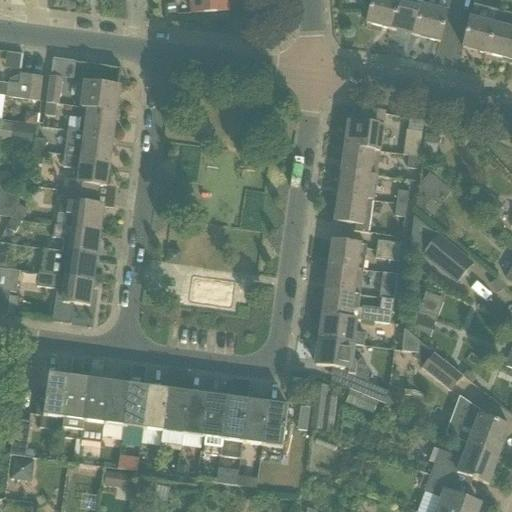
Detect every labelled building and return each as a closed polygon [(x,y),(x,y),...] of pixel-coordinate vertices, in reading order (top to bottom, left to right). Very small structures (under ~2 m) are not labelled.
[(228,12),(227,0),(190,0),(191,15),(228,12)] [(372,0),(366,25),(391,32),(399,1),(399,0),(372,0)] [(391,32),(416,38),(423,7),(399,1),(391,32)] [(176,14),(176,5),(167,5),(167,15),(176,14)] [(446,13),(423,7),(416,38),(440,44),(447,13),(446,13)] [(511,61),(511,16),(499,13),(496,25),(487,56),(511,62),(511,61)] [(487,56),(496,25),(470,19),(462,50),(487,56)] [(0,85),(0,97),(7,98),(16,100),(29,102),(32,77),(20,76),(18,85),(8,84),(8,87),(0,85)] [(39,103),(42,79),(32,77),(29,102),(39,103)] [(59,106),(62,80),(49,79),(46,104),(56,106),(59,106)] [(119,89),(85,84),(82,110),(88,111),(88,110),(116,114),(119,89)] [(56,106),(46,104),(44,117),(55,118),(56,106)] [(112,139),(116,114),(88,110),(88,111),(87,121),(80,120),(78,134),(78,135),(85,136),(85,135),(112,139)] [(24,125),(36,127),(38,115),(26,113),(24,125)] [(380,142),(383,116),(384,116),(362,113),(360,126),(349,124),(345,148),(372,152),(374,141),(380,142)] [(33,128),(12,126),(10,145),(31,147),(33,128)] [(418,159),(419,154),(422,135),(422,134),(407,132),(404,157),(409,158),(418,159)] [(81,160),(109,163),(112,139),(85,135),(85,136),(78,135),(78,134),(67,133),(64,157),(75,159),(81,160)] [(422,135),(419,154),(436,156),(438,137),(422,135)] [(44,155),(46,142),(36,141),(34,153),(44,155)] [(369,176),(370,166),(377,167),(379,153),(372,152),(345,148),(342,173),(369,176)] [(43,167),(44,155),(34,153),(32,166),(43,167)] [(105,189),(109,163),(81,160),(75,159),(64,157),(62,169),(73,171),(72,182),(65,181),(63,193),(96,197),(97,188),(105,189)] [(417,172),(418,159),(409,158),(407,170),(417,172)] [(369,176),(342,173),(339,198),(366,201),(367,191),(374,192),(375,177),(369,176)] [(420,186),(424,197),(437,181),(429,175),(420,186)] [(480,190),(470,202),(480,213),(492,223),(504,207),(480,190)] [(19,199),(20,196),(2,193),(0,207),(0,218),(11,220),(12,219),(18,207),(19,199)] [(96,197),(63,193),(62,203),(60,203),(59,215),(58,215),(56,227),(66,229),(72,230),(72,229),(100,233),(103,208),(94,207),(96,197)] [(398,193),(396,205),(407,207),(409,194),(398,193)] [(368,236),(370,215),(372,202),(366,201),(339,198),(335,223),(355,226),(354,234),(368,236)] [(406,219),(407,207),(396,205),(395,218),(406,219)] [(18,207),(12,219),(21,223),(27,212),(18,207)] [(15,234),(21,223),(12,219),(11,220),(6,229),(15,234)] [(96,258),(100,233),(72,229),(72,230),(66,229),(56,227),(56,228),(54,227),(52,239),(64,241),(62,254),(69,255),(69,254),(96,258)] [(511,238),(504,232),(497,241),(511,252),(511,251),(511,238)] [(421,257),(456,286),(473,265),(439,236),(421,257)] [(399,263),(402,245),(378,242),(376,260),(399,263)] [(332,243),(329,268),(363,272),(365,262),(367,248),(332,243)] [(93,283),(96,258),(69,254),(69,255),(62,254),(45,251),(42,276),(38,275),(59,278),(65,279),(93,283)] [(0,257),(0,270),(7,271),(8,258),(0,257)] [(361,287),(363,272),(329,268),(326,293),(353,296),(355,286),(361,287)] [(7,271),(0,270),(0,292),(18,296),(19,273),(7,271)] [(59,278),(38,275),(36,289),(57,292),(56,303),(90,308),(93,283),(65,279),(59,278)] [(397,277),(383,275),(382,286),(395,288),(397,277)] [(410,331),(428,338),(444,299),(426,292),(410,331)] [(326,293),(322,317),(350,320),(356,321),(361,322),(391,326),(394,301),(381,300),(379,311),(362,308),(362,310),(358,310),(360,297),(353,296),(326,293)] [(355,335),(356,322),(361,323),(361,322),(356,321),(350,320),(322,317),(319,341),(346,345),(363,347),(364,336),(355,335)] [(401,354),(416,356),(419,356),(420,345),(421,343),(404,331),(401,354)] [(388,393),(368,385),(369,372),(361,361),(357,364),(356,365),(351,360),(353,347),(363,348),(363,347),(346,345),(319,341),(315,367),(343,371),(343,369),(348,370),(348,377),(355,378),(349,391),(386,406),(388,393)] [(463,378),(420,345),(419,356),(416,356),(413,359),(424,367),(421,371),(451,394),(463,378)] [(63,433),(70,379),(49,377),(46,399),(38,398),(35,418),(41,419),(40,430),(62,433),(63,433)] [(82,442),(89,382),(70,379),(63,433),(62,433),(62,439),(82,442)] [(104,427),(110,385),(89,382),(82,442),(101,445),(102,438),(103,438),(104,427)] [(110,385),(104,427),(124,430),(129,387),(110,385)] [(143,431),(149,390),(129,387),(124,430),(122,443),(141,445),(143,431)] [(310,432),(318,432),(321,432),(321,434),(333,435),(336,399),(329,398),(329,388),(314,387),(310,432)] [(143,431),(163,434),(160,450),(162,450),(169,393),(149,390),(143,431)] [(183,437),(189,395),(169,393),(162,450),(180,453),(181,446),(182,446),(183,437)] [(189,395),(183,437),(203,439),(209,398),(189,395)] [(228,401),(209,398),(203,439),(205,439),(203,456),(220,458),(221,458),(228,401)] [(474,431),(468,446),(498,458),(509,428),(496,423),(459,398),(450,422),(474,431)] [(242,444),(243,444),(248,403),(228,401),(221,458),(240,461),(242,444)] [(243,444),(262,447),(268,406),(248,403),(243,444)] [(288,409),(268,406),(262,447),(282,450),(288,409)] [(300,410),(297,432),(307,434),(310,411),(300,410)] [(24,459),(29,423),(14,421),(10,457),(24,459)] [(430,477),(453,485),(454,486),(458,475),(472,480),(472,481),(487,487),(498,458),(468,446),(462,461),(439,452),(439,453),(433,451),(428,463),(434,465),(430,477)] [(35,452),(27,451),(26,459),(34,460),(35,452)] [(139,460),(120,458),(118,472),(137,474),(139,460)] [(11,481),(31,484),(35,464),(14,461),(11,481)] [(188,478),(189,468),(180,467),(179,477),(188,478)] [(236,488),(237,478),(238,474),(218,471),(217,486),(236,488)] [(436,511),(477,511),(480,507),(450,495),(453,485),(430,477),(429,477),(418,473),(413,489),(424,492),(423,494),(441,501),(436,511)] [(117,489),(119,475),(106,474),(104,488),(117,489)] [(237,478),(236,488),(256,490),(257,481),(237,478)] [(167,505),(170,490),(155,486),(152,501),(167,505)]
